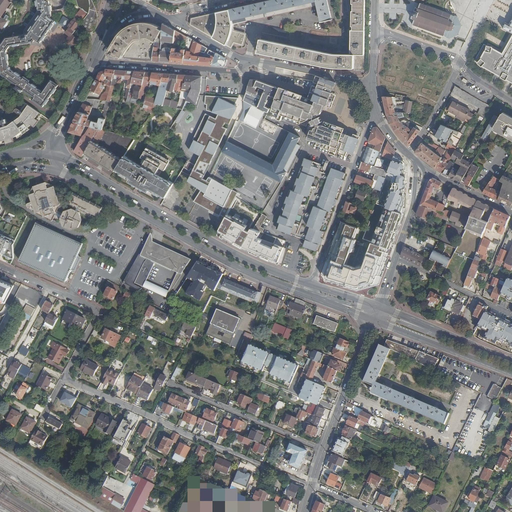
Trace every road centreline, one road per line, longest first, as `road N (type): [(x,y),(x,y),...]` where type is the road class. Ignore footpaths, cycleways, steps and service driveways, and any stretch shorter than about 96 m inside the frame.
road 1 (residential): [(62,379),(311,485)]
road 2 (primary): [(63,172),(292,289)]
road 3 (primary): [(287,276),(71,160)]
road 4 (unclassified): [(355,165),(305,151),(268,227),(295,244),(287,276)]
road 5 (track): [(97,311),(183,352),(151,417)]
road 6 (residential): [(168,383),(322,449)]
road 7 (residential): [(93,60),(224,71),(245,64)]
road 8 (primary): [(373,319),(511,372)]
road 9 (residential): [(62,379),(97,311),(49,287)]
road 10 (residential): [(395,257),(511,314)]
road 11 (residential): [(245,64),(372,81)]
road 12 (residential): [(355,165),(313,285)]
road 13 (primary): [(322,449),(366,333)]
